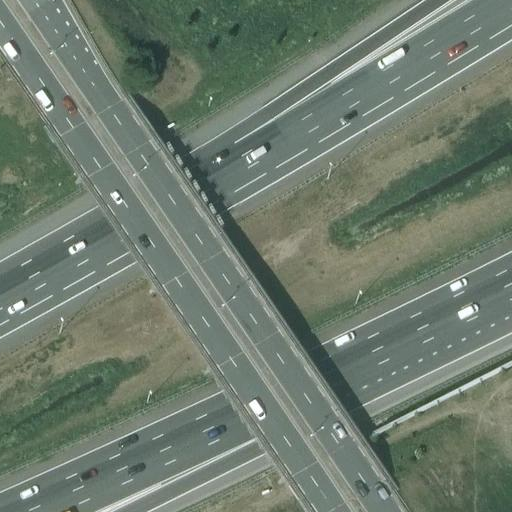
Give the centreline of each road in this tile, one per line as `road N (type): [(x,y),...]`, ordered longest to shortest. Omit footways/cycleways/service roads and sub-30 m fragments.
road 1 (primary): [(381,511),(32,0)]
road 2 (primary): [(0,23),(332,511)]
road 3 (motorway): [(511,8),(248,167)]
road 4 (motorway): [(248,167),(0,309)]
road 5 (motorway): [(254,407),(511,283)]
road 6 (motorway): [(453,0),(248,167)]
road 7 (motorway): [(26,511),(254,407)]
road 8 (motorway): [(91,511),(254,407)]
